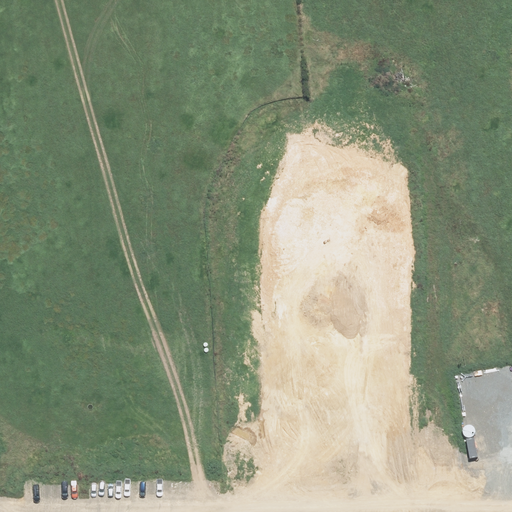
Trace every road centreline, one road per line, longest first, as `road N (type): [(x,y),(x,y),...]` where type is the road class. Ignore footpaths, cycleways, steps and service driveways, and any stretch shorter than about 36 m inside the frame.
road 1 (unknown): [(511,132),(7,0)]
road 2 (unknown): [(511,481),(0,490)]
road 3 (unknown): [(200,486),(192,167),(223,54)]
road 4 (unknown): [(424,511),(419,220),(433,154),(454,112)]
